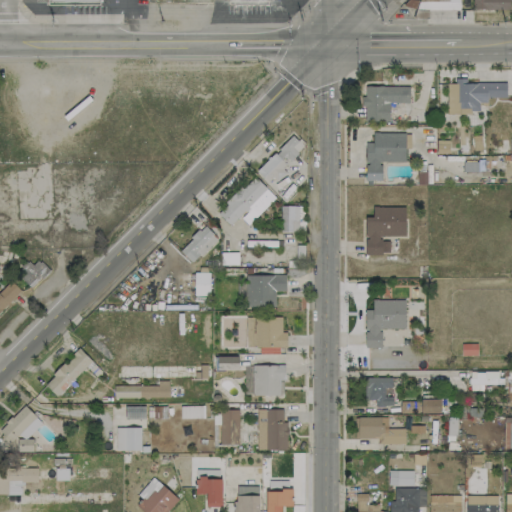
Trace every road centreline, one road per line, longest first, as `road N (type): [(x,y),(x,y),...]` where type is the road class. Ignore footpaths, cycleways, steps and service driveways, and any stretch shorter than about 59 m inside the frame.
road 1 (tertiary): [(328,0),(325,511)]
road 2 (secondary): [(329,43),(0,366)]
road 3 (secondary): [(0,45),(234,44)]
